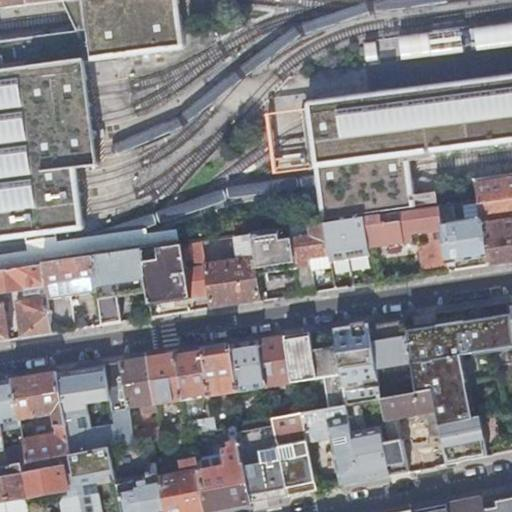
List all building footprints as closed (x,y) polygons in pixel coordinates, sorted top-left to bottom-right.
[(0,250),(89,238),(86,215),(81,185),(79,171),(103,168),(100,149),(96,117),(93,89),(89,60),(186,47),(181,1),(180,0),(63,0),(72,16),(81,33),(0,43),(0,250)] [(511,77),(311,103),(314,127),(320,181),(325,224),(364,218),(419,210),(414,169),(412,155),(511,142),(511,77)] [(511,176),(476,181),(476,182),(480,201),(489,258),(490,266),(511,262),(511,176)] [(452,263),(489,258),(480,201),(466,203),(469,223),(457,225),(454,205),(439,207),(448,264),(452,263)] [(449,272),(448,264),(439,207),(419,210),(364,218),(369,247),(399,243),(413,241),(412,230),(430,228),(432,241),(422,242),(426,276),(449,272)] [(335,290),(342,289),(375,284),(369,247),(364,218),(325,224),(330,255),(331,264),(332,269),(335,290)] [(310,258),(330,255),(325,224),(309,226),(311,236),(292,239),(292,240),(295,260),(296,266),(296,269),(297,273),(300,295),(316,293),(312,272),(310,258)] [(281,242),(279,230),(251,235),(252,245),(257,276),(277,272),(296,269),(296,266),(295,260),(292,240),(281,242)] [(252,245),(251,235),(235,237),(238,259),(205,265),(210,296),(212,309),(238,305),(262,301),(258,279),(257,276),(252,245)] [(220,249),(219,239),(201,242),(203,252),(220,249)] [(203,252),(201,242),(182,245),(191,299),(210,296),(205,265),(203,252)] [(191,299),(182,245),(159,248),(160,259),(144,262),(148,293),(150,305),(170,302),(191,299)] [(93,258),(97,282),(98,292),(99,297),(103,326),(123,323),(119,297),(148,293),(144,262),(142,251),(93,258)] [(310,258),(312,272),(332,269),(331,264),(330,255),(310,258)] [(97,282),(93,258),(44,265),(47,285),(48,298),(53,334),(76,330),(71,297),(85,294),(98,292),(97,282)] [(0,292),(47,285),(44,265),(0,271),(0,292)] [(53,334),(48,298),(17,302),(22,338),(53,334)] [(0,341),(10,340),(5,304),(0,304),(0,341)] [(412,364),(418,395),(432,393),(468,386),(462,356),(511,348),(511,322),(510,313),(417,327),(406,329),(412,364)] [(370,325),(378,369),(412,364),(406,329),(405,319),(392,321),(370,325)] [(353,327),(334,330),(337,346),(345,390),(349,408),(361,405),(383,401),(378,369),(370,325),(353,327)] [(285,338),(294,384),(296,396),(320,391),(324,412),(344,408),(341,391),(345,390),(337,346),(320,350),(317,333),(310,334),(285,338)] [(258,342),(267,389),(294,384),(285,338),(273,340),(258,342)] [(230,347),(239,393),(267,389),(258,342),(242,345),(230,347)] [(216,349),(203,351),(212,397),(213,405),(218,404),(217,396),(239,393),(230,347),(216,349)] [(190,353),(176,355),(184,402),(185,408),(191,407),(190,401),(212,397),(203,351),(190,353)] [(149,359),(157,406),(158,411),(163,410),(162,405),(184,402),(176,355),(165,357),(149,359)] [(121,363),(130,410),(157,406),(149,359),(135,361),(121,363)] [(83,430),(81,419),(89,418),(86,405),(101,402),(95,368),(65,372),(57,374),(72,456),(112,450),(136,446),(130,410),(121,363),(104,366),(115,425),(83,430)] [(24,442),(25,447),(28,464),(72,456),(57,374),(34,377),(12,381),(20,422),(54,416),(58,436),(24,442)] [(1,382),(0,382),(0,423),(0,425),(20,422),(12,381),(1,382)] [(468,386),(432,393),(436,412),(443,442),(448,466),(461,463),(487,458),(479,418),(474,419),(468,386)] [(425,414),(436,412),(432,393),(418,395),(383,401),(387,421),(425,414)] [(381,428),(366,431),(361,405),(349,408),(363,483),(384,479),(409,474),(402,442),(384,445),(381,428)] [(324,412),(304,415),(309,444),(333,439),(341,487),(363,483),(349,408),(344,408),(324,412)] [(243,416),(244,417),(246,426),(273,421),(271,411),(243,416)] [(436,412),(425,414),(431,445),(443,442),(436,412)] [(276,428),(288,498),(303,495),(318,492),(309,444),(304,415),(299,416),(275,421),(276,428)] [(244,417),(216,421),(218,431),(238,427),(246,426),(244,417)] [(216,421),(189,426),(190,436),(193,435),(218,431),(216,421)] [(0,469),(4,468),(8,468),(5,451),(0,425),(0,423),(0,469)] [(162,431),(164,441),(190,436),(189,426),(162,431)] [(241,444),(251,505),(270,501),(288,498),(276,428),(239,435),(241,444)] [(443,442),(431,445),(436,468),(448,466),(443,442)] [(227,469),(200,474),(207,511),(216,511),(229,509),(251,505),(241,444),(229,447),(230,451),(224,452),(227,469)] [(25,447),(5,451),(8,468),(22,465),(28,464),(25,447)] [(112,450),(72,456),(82,511),(100,511),(98,496),(94,496),(91,479),(116,474),(116,473),(112,450)] [(28,464),(22,465),(29,498),(45,495),(63,492),(64,497),(60,498),(62,511),(82,511),(72,456),(28,464)] [(198,460),(181,463),(182,468),(159,472),(166,511),(207,511),(200,474),(198,460)] [(8,468),(4,468),(6,478),(0,479),(0,511),(31,511),(29,498),(22,465),(8,468)] [(151,475),(118,481),(123,511),(166,511),(159,472),(158,466),(150,467),(151,475)] [(511,511),(511,493),(481,499),(483,511),(511,511)] [(467,502),(447,506),(448,511),(483,511),(481,499),(467,502)]
